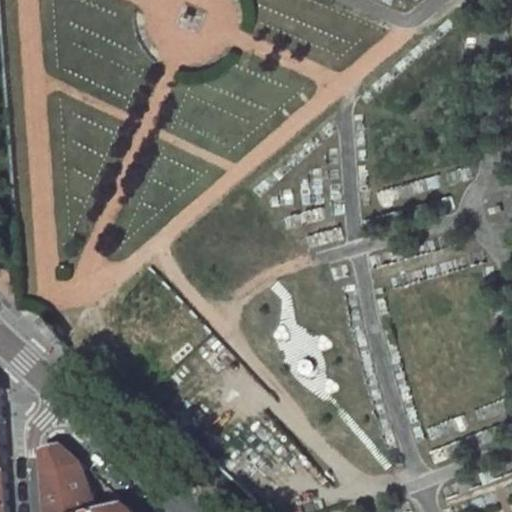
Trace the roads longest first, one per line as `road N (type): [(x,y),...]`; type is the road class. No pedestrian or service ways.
road 1 (tertiary): [(187,511),(33,367)]
road 2 (residential): [(38,511),(34,427),(53,401),(33,367)]
